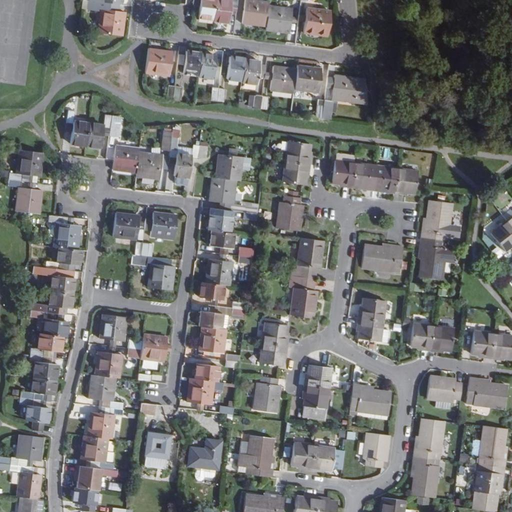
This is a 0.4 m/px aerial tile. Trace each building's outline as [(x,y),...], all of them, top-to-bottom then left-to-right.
[(103,2),(87,0),(84,0),(83,8),(102,10),(102,9),(103,2)] [(214,19),(215,0),(194,0),(194,4),(201,6),(199,17),(214,19)] [(231,5),(232,0),(230,0),(215,0),(214,19),(214,20),(229,22),(231,5)] [(253,0),(245,0),(242,22),(267,26),(270,6),(270,2),(253,0)] [(113,3),(103,2),(102,9),(120,12),(122,4),(113,3)] [(290,33),(293,9),(270,6),(267,26),(267,29),(290,33)] [(328,35),(331,11),(308,8),(305,32),(328,35)] [(125,12),(120,12),(102,9),(102,10),(99,32),(123,35),(125,12)] [(169,75),(172,51),(149,48),(145,72),(169,75)] [(198,74),(200,54),(200,53),(186,51),(183,72),(185,73),(195,74),(198,74)] [(200,54),(198,74),(197,76),(213,78),(217,56),(200,54)] [(242,80),(244,60),(244,58),(230,56),(227,78),(242,80)] [(257,84),(259,62),(244,60),(242,80),(241,82),(257,84)] [(298,65),(297,70),(295,89),(318,92),(321,68),(298,65)] [(294,93),(295,89),(297,70),(273,66),(270,90),(294,93)] [(195,74),(185,73),(184,80),(194,81),(195,74)] [(332,99),(368,104),(366,79),(335,75),(332,99)] [(223,102),(225,89),(219,88),(217,101),(223,102)] [(267,109),(269,97),(262,96),(261,108),(267,109)] [(324,99),(318,98),(315,118),(322,119),(324,99)] [(331,120),(333,100),(324,99),(322,119),(331,120)] [(73,125),(70,144),(86,146),(89,123),(73,122),(74,112),(68,111),(66,124),(73,125)] [(101,148),(104,128),(109,129),(111,116),(105,115),(104,125),(89,123),(86,146),(101,148)] [(121,117),(118,117),(111,116),(109,129),(108,137),(118,138),(121,117)] [(172,132),(171,136),(170,149),(176,150),(179,130),(172,129),(172,132)] [(162,149),(170,149),(171,136),(172,132),(164,131),(162,149)] [(288,142),(286,162),(309,165),(310,159),(310,158),(308,157),(310,144),(288,142)] [(198,146),(192,145),(191,154),(190,158),(197,160),(197,158),(203,159),(204,147),(198,146)] [(169,156),(168,164),(174,165),(176,153),(176,150),(170,149),(169,156)] [(17,174),(10,173),(9,179),(23,181),(24,175),(41,176),(43,153),(20,150),(17,174)] [(114,161),(112,173),(136,176),(139,153),(115,150),(114,161)] [(162,155),(139,153),(136,176),(159,179),(160,169),(162,155)] [(187,177),(190,158),(191,154),(176,153),(173,175),(187,177)] [(242,157),(219,154),(216,178),(236,181),(239,181),(240,170),(242,157)] [(169,156),(162,155),(160,169),(167,169),(168,164),(169,156)] [(247,171),(249,158),(242,157),(240,170),(247,171)] [(352,184),(355,164),(334,161),(331,182),(344,184),(344,185),(351,187),(352,184)] [(308,171),(309,165),(286,162),(283,182),(305,185),(307,171),(308,171)] [(368,173),(369,166),(355,164),(352,184),(366,187),(366,188),(372,189),(374,174),(368,173)] [(382,175),(374,174),(372,189),(380,191),(380,188),(394,190),(397,169),(383,167),(382,175)] [(417,172),(397,169),(394,190),(394,193),(401,194),(402,191),(414,193),(417,172)] [(209,201),(233,204),(236,181),(216,178),(212,178),(209,201)] [(9,179),(8,186),(22,188),(23,181),(9,179)] [(40,213),(42,190),(22,188),(19,211),(40,213)] [(499,203),(506,200),(503,193),(496,196),(499,203)] [(299,204),(300,198),(283,195),(283,202),(280,202),(276,228),(298,231),(302,205),(299,204)] [(446,240),(451,202),(429,199),(425,231),(422,231),(421,237),(446,240)] [(259,208),(245,206),(244,212),(258,214),(259,208)] [(244,212),(243,219),(257,221),(258,214),(244,212)] [(63,217),(55,215),(49,215),(48,222),(57,223),(54,247),(59,248),(77,250),(80,226),(62,223),(63,217)] [(137,242),(139,218),(116,215),(113,238),(137,242)] [(174,241),(176,217),(153,215),(150,239),(174,241)] [(231,218),(210,215),(208,230),(213,231),(230,233),(231,218)] [(511,227),(507,221),(491,233),(505,251),(511,245),(511,227)] [(234,233),(230,233),(213,231),(211,246),(232,249),(234,233)] [(319,268),(323,240),(300,237),(296,265),(300,265),(298,276),(314,278),(315,267),(319,268)] [(441,280),(446,240),(421,237),(420,244),(423,245),(419,277),(441,280)] [(396,245),(395,249),(364,244),(361,266),(399,272),(403,246),(396,245)] [(151,257),(152,246),(143,245),(141,256),(149,257),(151,257)] [(69,264),(79,266),(81,250),(77,250),(59,248),(57,263),(46,262),(45,268),(59,269),(69,270),(69,264)] [(131,265),(148,267),(148,264),(149,257),(141,256),(135,256),(132,255),(131,265)] [(251,265),(252,258),(239,256),(238,263),(251,265)] [(170,266),(171,260),(151,257),(149,257),(148,264),(151,264),(170,266)] [(232,263),(209,260),(206,284),(223,286),(229,287),(232,263)] [(172,291),(175,267),(170,266),(151,264),(148,288),(172,291)] [(52,275),(50,291),(72,293),(74,278),(71,278),(58,276),(59,269),(45,268),(44,274),(52,275)] [(71,278),(72,271),(69,270),(59,269),(58,276),(71,278)] [(313,290),(314,278),(298,276),(297,288),(294,288),(290,315),(312,318),(316,291),(313,290)] [(407,283),(407,290),(419,291),(420,283),(407,283)] [(199,298),(221,301),(223,286),(206,284),(201,284),(199,298)] [(32,304),(32,311),(44,312),(65,315),(66,308),(70,309),(72,293),(50,291),(48,306),(32,304)] [(383,321),(386,301),(363,298),(362,311),(359,311),(358,318),(383,321)] [(232,315),(233,309),(213,306),(212,313),(222,314),(220,329),(226,330),(228,315),(232,315)] [(233,309),(232,315),(245,317),(246,311),(233,309)] [(43,319),(44,312),(32,311),(31,317),(43,319)] [(220,329),(222,314),(212,313),(201,311),(199,327),(202,327),(220,329)] [(100,338),(123,341),(126,317),(103,314),(100,338)] [(382,329),(383,321),(358,318),(357,325),(359,325),(358,338),(380,342),(382,329)] [(67,322),(45,319),(44,334),(62,336),(65,337),(67,322)] [(287,325),(265,323),(262,342),(286,346),(287,339),(285,338),(287,325)] [(423,349),(430,350),(434,326),(413,323),(410,345),(424,347),(423,349)] [(454,328),(434,326),(430,350),(437,351),(437,348),(451,350),(454,328)] [(226,330),(220,329),(202,327),(198,351),(223,354),(226,330)] [(388,330),(382,329),(380,342),(387,342),(388,330)] [(491,357),(494,334),(474,331),(471,353),(484,355),(484,356),(491,357)] [(38,349),(31,348),(30,355),(50,357),(51,351),(57,352),(60,352),(62,336),(44,334),(40,333),(38,349)] [(511,346),(511,336),(494,334),(491,357),(498,358),(498,357),(511,358),(511,346)] [(143,341),(141,350),(140,359),(164,362),(167,338),(143,335),(143,341)] [(129,349),(141,350),(143,341),(129,339),(129,349)] [(285,353),(286,346),(262,342),(259,363),(282,366),(284,352),(285,353)] [(140,359),(141,350),(129,349),(128,358),(140,359)] [(96,375),(115,378),(119,378),(121,354),(98,352),(96,375)] [(29,362),(35,363),(33,378),(55,381),(57,365),(55,365),(49,365),(50,357),(30,355),(29,362)] [(144,360),(142,367),(158,369),(159,362),(144,360)] [(226,361),(225,367),(238,369),(239,362),(226,361)] [(218,366),(196,364),(195,378),(214,381),(217,381),(218,366)] [(328,388),(331,368),(309,365),(307,378),(305,378),(304,385),(328,388)] [(109,401),(108,407),(123,409),(123,403),(112,401),(115,378),(96,375),(91,375),(88,399),(109,401)] [(276,385),(277,378),(260,376),(259,383),(256,382),(253,409),(276,412),(279,385),(276,385)] [(454,382),(455,379),(429,376),(425,398),(434,399),(449,401),(452,401),(452,398),(459,399),(461,383),(454,382)] [(476,382),(476,378),(470,377),(466,403),(504,408),(507,386),(476,382)] [(43,394),(53,396),(55,381),(33,378),(31,393),(21,392),(20,398),(33,400),(42,401),(43,394)] [(211,404),(214,381),(195,378),(190,378),(187,401),(211,404)] [(358,388),(359,385),(352,384),(349,409),(387,414),(390,392),(358,388)] [(302,417),(324,419),(328,388),(304,385),(304,392),(305,392),(302,417)] [(27,406),(25,421),(34,422),(43,423),(47,424),(49,409),(45,408),(32,407),(33,400),(20,398),(19,405),(27,406)] [(448,409),(449,401),(434,399),(433,407),(448,409)] [(45,408),(46,401),(42,401),(33,400),(32,407),(45,408)] [(140,413),(140,414),(155,416),(156,405),(141,403),(140,411),(140,413)] [(219,413),(232,415),(233,407),(220,405),(219,413)] [(107,414),(91,413),(88,436),(107,438),(111,439),(114,415),(122,416),(123,409),(108,407),(107,414)] [(440,459),(445,422),(422,419),(418,449),(415,449),(414,455),(440,459)] [(42,431),(43,423),(34,422),(33,430),(42,431)] [(484,427),(479,464),(504,467),(505,461),(502,460),(506,430),(484,427)] [(385,461),(388,435),(367,432),(364,458),(366,458),(366,465),(381,467),(382,460),(385,461)] [(172,436),(147,433),(144,457),(146,458),(144,468),(165,471),(166,460),(168,460),(172,436)] [(20,435),(17,458),(0,456),(0,462),(32,466),(32,460),(40,461),(43,438),(20,435)] [(112,463),(104,462),(107,438),(88,436),(84,435),(81,459),(88,460),(98,461),(97,468),(112,469),(112,463)] [(268,470),(272,438),(250,435),(249,442),(248,455),(239,454),(237,467),(246,467),(245,474),(271,478),(272,470),(268,470)] [(203,458),(188,456),(187,467),(196,468),(215,471),(217,471),(220,443),(205,441),(203,458)] [(248,455),(249,442),(241,441),(239,454),(248,455)] [(304,469),(310,470),(314,446),(293,443),(290,465),(304,467),(304,469)] [(331,470),(334,448),(314,446),(310,470),(317,471),(317,469),(331,470)] [(434,497),(440,459),(414,455),(413,463),(416,463),(412,494),(434,497)] [(0,469),(20,472),(17,496),(20,497),(38,499),(41,474),(37,474),(37,467),(32,466),(0,462),(0,469)] [(473,510),(490,511),(491,511),(495,511),(500,481),(502,481),(504,467),(479,464),(473,510)] [(87,467),(78,466),(77,475),(79,475),(78,488),(97,490),(98,491),(100,475),(116,476),(116,470),(112,469),(97,468),(87,467)] [(215,477),(215,471),(196,468),(194,476),(196,480),(198,482),(200,482),(203,480),(204,478),(212,479),(215,477)] [(81,503),(95,505),(97,490),(78,488),(75,488),(73,503),(81,503)] [(277,495),(277,499),(246,495),(243,511),(281,511),(284,496),(277,495)] [(309,496),(309,498),(295,496),(293,511),(314,511),(316,496),(309,496)] [(323,500),(324,497),(316,496),(314,511),(334,511),(336,501),(323,500)] [(39,511),(41,499),(38,499),(20,497),(18,511),(39,511)] [(402,511),(403,509),(404,500),(382,497),(380,511),(402,511)]
